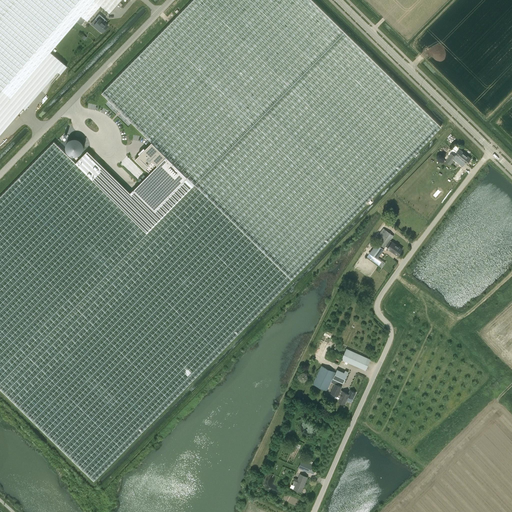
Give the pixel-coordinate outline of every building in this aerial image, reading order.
[(54,142),(0,197),(0,387),(94,480),(441,126),(311,0),(193,0),(102,93),(167,156),(130,193),(98,161),(86,173),(54,142)] [(93,0),(80,15),(87,21),(100,5),(109,13),(120,0),(93,0)] [(105,19),(99,14),(95,18),(97,20),(94,24),(98,28),(97,29),(100,32),(101,31),(102,32),(107,25),(103,22),(105,19)] [(166,156),(152,142),(135,159),(149,173),(166,156)] [(455,156),(466,164),(471,158),(455,145),(452,150),(457,154),(455,156)] [(456,157),(451,154),(446,161),(450,165),(456,157)] [(382,260),(378,257),(384,249),(394,236),(383,228),(373,241),(376,243),(366,257),(379,266),(382,260)] [(388,248),(398,255),(402,249),(392,242),(388,248)] [(328,342),(332,333),(326,330),(321,339),(328,342)] [(365,371),(371,359),(347,348),(341,360),(365,371)] [(331,382),(336,372),(321,365),(313,384),(327,391),(331,382)] [(335,384),(338,385),(339,382),(343,383),(348,372),(345,370),(344,373),(337,369),(336,372),(331,382),(335,384)] [(341,387),(335,384),(331,393),(340,397),(338,401),(344,404),(348,396),(353,398),(355,392),(350,390),(348,394),(340,390),(341,387)] [(298,468),(310,473),(313,465),(302,460),(298,468)] [(294,489),(301,492),(307,477),(300,474),(298,480),(295,479),(293,482),(294,483),(293,485),(295,486),(294,489)]
